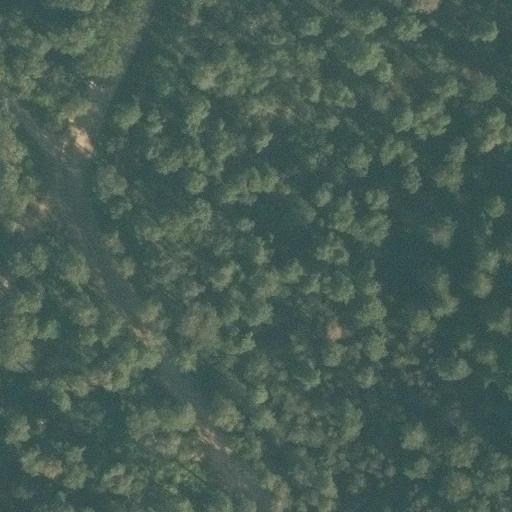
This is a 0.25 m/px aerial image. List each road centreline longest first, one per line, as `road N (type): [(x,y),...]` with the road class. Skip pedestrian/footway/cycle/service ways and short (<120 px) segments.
road 1 (track): [(129,0),(83,109),(43,159),(282,511)]
road 2 (track): [(0,97),(43,159),(0,259)]
